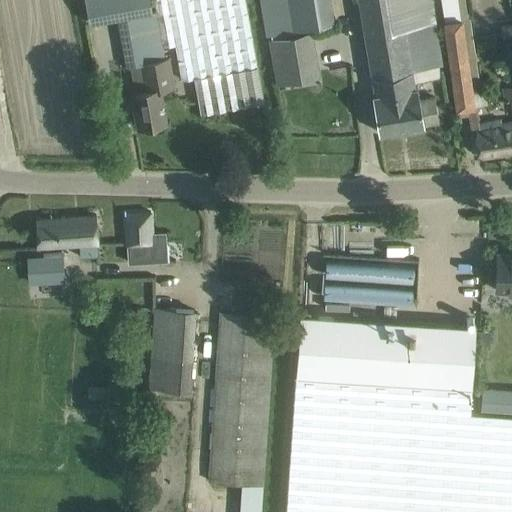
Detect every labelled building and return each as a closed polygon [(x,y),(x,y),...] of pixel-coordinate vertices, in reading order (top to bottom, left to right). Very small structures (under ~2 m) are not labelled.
[(116,18),(116,19),(151,13),(148,0),(84,0),(85,3),(89,22),(116,18)] [(148,0),(151,13),(157,47),(163,46),(175,44),(182,80),(194,78),(200,113),(263,101),(259,82),(244,0),(148,0)] [(429,0),(358,0),(375,93),(372,94),(379,133),(423,125),(438,122),(433,97),(420,99),(417,86),(415,87),(412,68),(440,63),(429,0)] [(442,0),(447,24),(468,20),(464,0),(442,0)] [(125,67),(130,66),(159,61),(157,47),(151,13),(116,19),(125,67)] [(468,20),(447,24),(438,25),(452,115),(469,113),(477,111),(474,93),(479,92),(468,20)] [(306,36),(273,42),(280,77),(312,71),(306,36)] [(163,46),(157,47),(159,61),(130,66),(134,92),(132,93),(138,125),(165,121),(159,89),(174,86),(169,57),(165,58),(163,46)] [(477,111),(469,113),(472,129),(477,129),(482,155),(511,150),(511,86),(505,88),(507,102),(510,101),(511,113),(511,121),(500,124),(499,118),(478,121),(477,111)] [(151,232),(150,211),(124,213),(125,233),(126,261),(152,260),(152,259),(165,258),(164,232),(151,232)] [(98,255),(97,235),(96,215),(35,219),(37,246),(79,243),(80,256),(98,255)] [(511,253),(496,253),(495,290),(511,290),(511,253)] [(27,259),(29,283),(63,280),(62,257),(27,259)] [(411,301),(411,264),(322,262),(322,299),(411,301)] [(189,390),(192,330),(194,310),(154,307),(152,327),(148,387),(189,390)] [(208,481),(240,483),(261,484),(273,315),(220,312),(208,481)] [(299,314),(295,374),(471,386),(475,326),(299,314)] [(511,511),(511,414),(469,412),(471,386),(295,374),(284,511),(511,511)] [(102,386),(102,400),(116,401),(116,387),(102,386)] [(511,390),(481,388),(479,410),(511,412),(511,390)]
